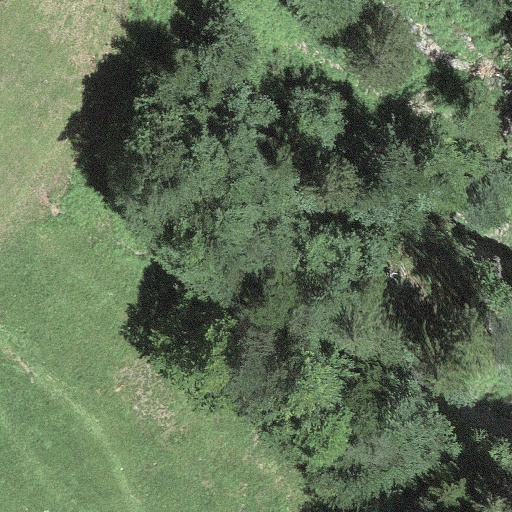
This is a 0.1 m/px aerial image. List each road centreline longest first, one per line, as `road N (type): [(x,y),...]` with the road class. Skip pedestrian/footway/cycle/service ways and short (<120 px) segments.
road 1 (motorway): [(511,116),(412,0)]
road 2 (motorway): [(0,406),(90,511)]
